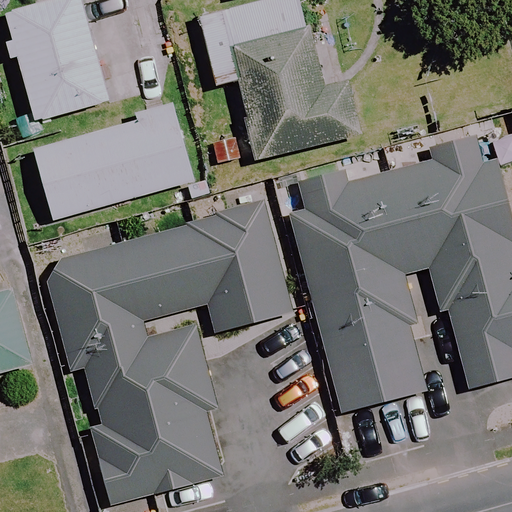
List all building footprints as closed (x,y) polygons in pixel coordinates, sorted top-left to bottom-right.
[(3,47),(9,66),(19,63),(37,129),(108,108),(77,0),(62,0),(5,16),(13,44),(3,47)] [(200,63),(222,147),(339,116),(325,59),(303,64),(288,7),(208,27),(216,59),(200,63)] [(179,71),(165,12),(133,20),(146,78),(179,71)] [(169,109),(32,152),(56,227),(192,184),(169,109)] [(511,249),(490,163),(475,167),(468,140),(430,150),(434,165),(346,187),(344,178),(301,189),(308,217),(288,222),(302,275),(295,277),(331,419),(426,395),(396,279),(431,270),(463,394),(511,381),(511,249)] [(291,315),(260,207),(44,269),(74,372),(84,369),(100,427),(88,431),(111,510),(220,478),(201,410),(215,406),(193,328),(144,342),(139,326),(204,307),(212,338),(291,315)] [(0,298),(0,378),(23,373),(6,297),(0,298)]
